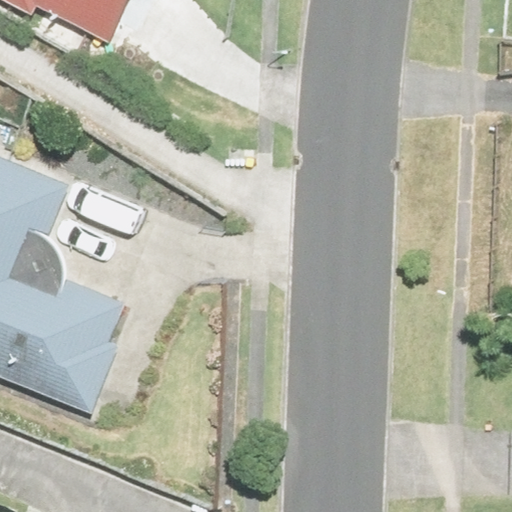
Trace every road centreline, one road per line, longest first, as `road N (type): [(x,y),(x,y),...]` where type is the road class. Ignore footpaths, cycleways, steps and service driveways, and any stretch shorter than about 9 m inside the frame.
road 1 (residential): [(363,0),(341,135),(339,511)]
road 2 (residential): [(137,511),(0,459)]
